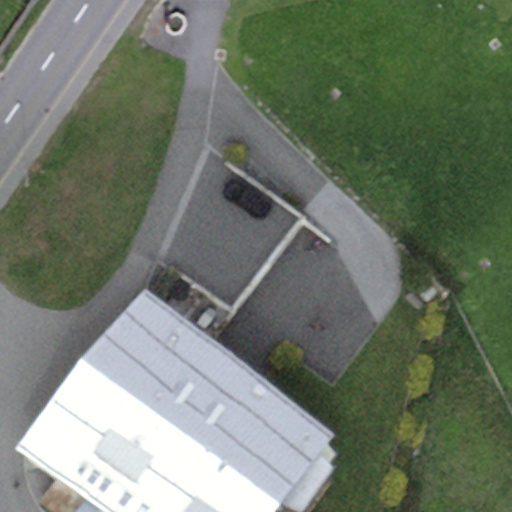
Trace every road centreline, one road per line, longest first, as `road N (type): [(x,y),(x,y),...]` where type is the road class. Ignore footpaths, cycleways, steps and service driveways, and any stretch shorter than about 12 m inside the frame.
road 1 (primary): [(89,0),(0,130)]
road 2 (residential): [(47,369),(4,441),(6,489),(18,511)]
